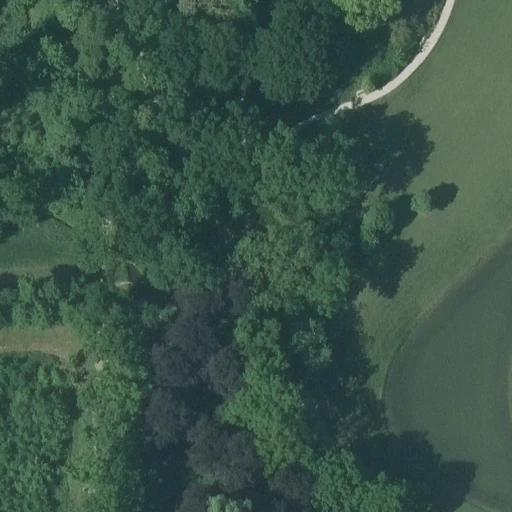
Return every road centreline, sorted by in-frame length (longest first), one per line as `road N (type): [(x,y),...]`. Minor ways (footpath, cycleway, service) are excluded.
road 1 (track): [(357,511),(107,0)]
road 2 (track): [(100,308),(115,17)]
road 3 (track): [(270,0),(247,48),(239,91),(237,259)]
road 4 (track): [(90,511),(100,308)]
